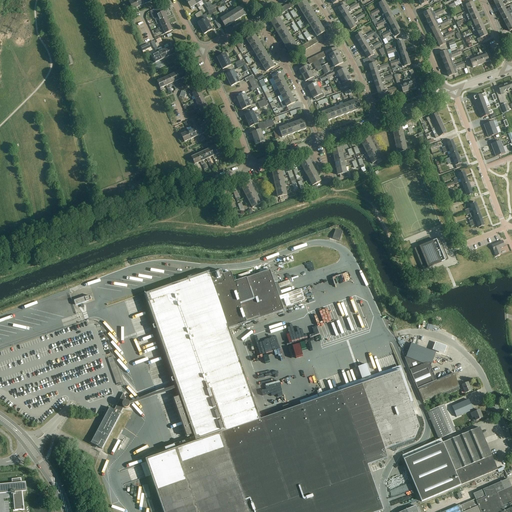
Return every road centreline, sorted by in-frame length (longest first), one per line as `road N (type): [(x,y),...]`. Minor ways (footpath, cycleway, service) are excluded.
road 1 (unclassified): [(0,259),(251,165)]
road 2 (unclassified): [(511,448),(471,359),(434,334),(395,334)]
road 3 (residential): [(257,15),(318,139)]
road 4 (residential): [(374,117),(314,0)]
road 5 (residential): [(251,165),(200,51)]
